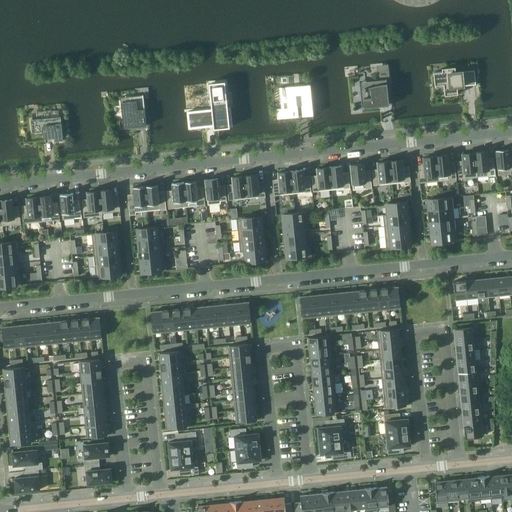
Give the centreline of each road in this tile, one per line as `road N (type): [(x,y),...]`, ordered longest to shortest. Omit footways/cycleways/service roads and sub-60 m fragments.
road 1 (residential): [(0,184),(511,132)]
road 2 (residential): [(511,257),(0,307)]
road 3 (residential): [(463,462),(447,331),(412,335),(427,465)]
road 4 (residential): [(158,493),(144,363),(115,366),(127,497)]
road 5 (residential): [(309,477),(295,348),(265,351),(277,481)]
road 6 (residential): [(0,510),(127,497)]
